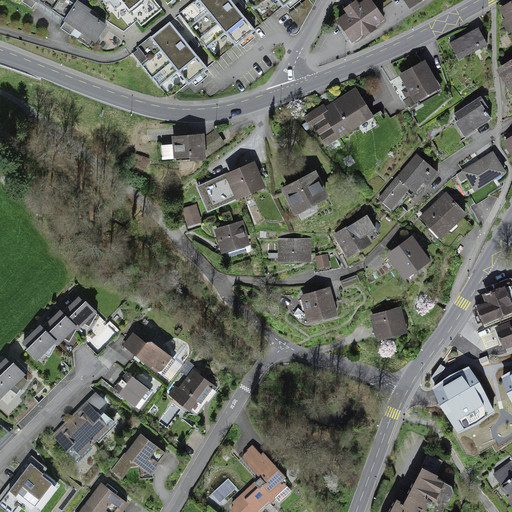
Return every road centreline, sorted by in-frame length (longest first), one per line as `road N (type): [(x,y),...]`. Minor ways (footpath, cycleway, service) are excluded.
road 1 (secondary): [(0,54),(167,112),(217,112),(297,88)]
road 2 (residential): [(136,192),(284,345)]
road 3 (secondary): [(297,88),(417,39),(486,0)]
road 4 (residential): [(172,511),(261,363),(284,345)]
road 5 (track): [(0,91),(136,192)]
road 6 (secondary): [(487,263),(402,388)]
road 7 (residential): [(0,464),(104,365)]
road 8 (secondary): [(402,388),(356,511)]
road 9 (residential): [(284,345),(402,388)]
